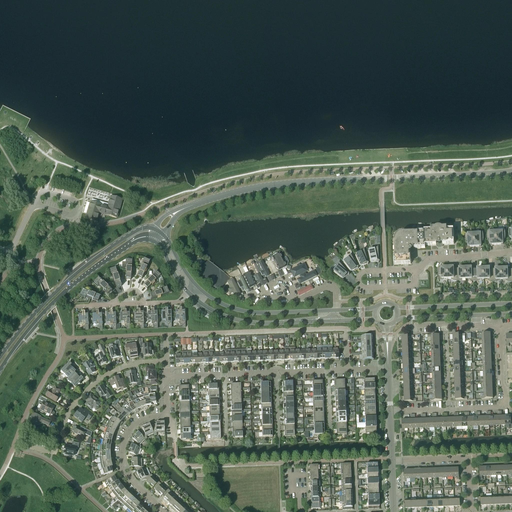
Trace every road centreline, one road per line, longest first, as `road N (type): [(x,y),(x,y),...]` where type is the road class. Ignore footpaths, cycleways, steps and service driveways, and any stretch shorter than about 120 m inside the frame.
road 1 (unclassified): [(196,204),(295,181),(511,172)]
road 2 (tertiary): [(0,371),(64,294),(134,242),(152,240)]
road 3 (tertiary): [(154,228),(132,233),(72,276),(0,357)]
road 4 (residential): [(389,413),(501,407),(499,327)]
road 5 (residential): [(166,377),(346,370)]
road 6 (tertiary): [(188,292),(236,320),(333,321)]
road 7 (tertiary): [(334,310),(236,310),(196,286)]
road 8 (residential): [(164,511),(121,472),(121,450),(133,425),(167,415)]
road 9 (residential): [(57,438),(98,379),(166,361)]
